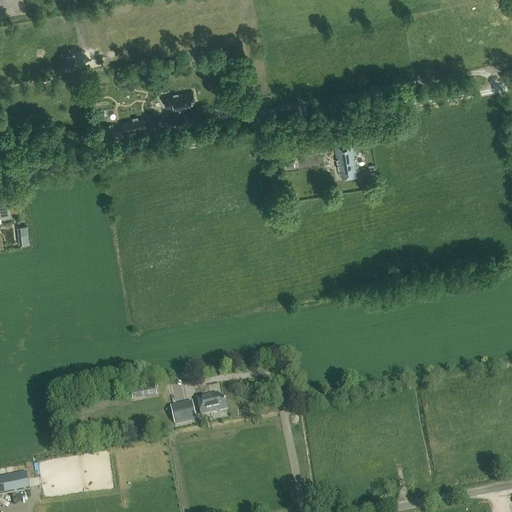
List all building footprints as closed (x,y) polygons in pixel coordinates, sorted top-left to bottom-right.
[(119,88),(128,88),(131,80),(118,81),(119,88)] [(173,112),(179,111),(183,111),(183,110),(195,108),(193,92),(169,95),(169,97),(166,98),(167,107),(172,106),(173,112)] [(149,127),(147,117),(123,122),(125,132),(149,127)] [(297,149),(328,144),(326,131),(295,136),(297,149)] [(358,170),(357,161),(354,141),(334,144),(337,164),(338,164),(339,169),(338,169),(338,174),(341,173),(341,178),(357,175),(356,170),(358,170)] [(0,218),(10,217),(7,201),(0,202),(0,218)] [(29,244),(27,225),(17,226),(19,245),(29,244)] [(227,408),(224,395),(216,397),(215,393),(196,396),(200,414),(227,408)] [(169,406),(174,424),(195,419),(191,401),(169,406)] [(382,407),(361,411),(365,434),(386,430),(382,407)] [(460,446),(463,464),(490,459),(487,441),(460,446)] [(123,461),(29,474),(32,495),(126,482),(123,461)] [(0,478),(0,495),(29,490),(26,474),(0,478)]
